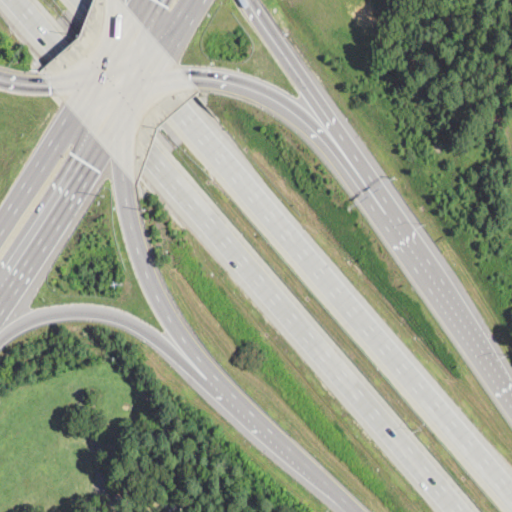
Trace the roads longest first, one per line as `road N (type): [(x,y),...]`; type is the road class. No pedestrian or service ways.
road 1 (motorway): [(15,0),(465,511)]
road 2 (motorway): [(511,492),(81,0)]
road 3 (motorway): [(385,211),(372,179),(247,0)]
road 4 (motorway): [(385,211),(285,103),(240,83),(191,78)]
road 5 (motorway): [(0,341),(36,319),(110,314),(148,330),(217,384)]
road 6 (motorway): [(126,172),(149,276),(217,384)]
road 7 (motorway): [(504,384),(385,211)]
road 8 (primary): [(0,305),(107,148)]
road 9 (motorway): [(217,384),(356,511)]
road 10 (motorway): [(134,13),(126,172)]
road 11 (motorway): [(107,148),(120,0)]
road 12 (motorway): [(53,85),(115,72),(176,34)]
road 13 (primary): [(74,110),(0,223)]
road 14 (primary): [(107,148),(176,34)]
road 15 (motorway): [(191,78),(147,83),(74,110)]
